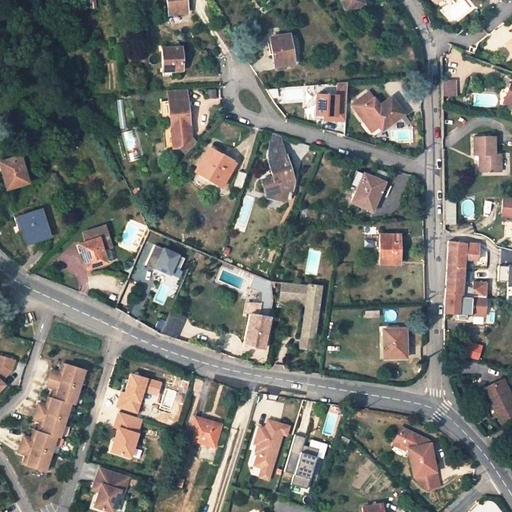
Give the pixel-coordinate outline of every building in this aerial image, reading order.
[(96,8),(95,0),(88,0),(89,9),(96,8)] [(185,0),(166,0),(168,15),(187,13),(185,0)] [(339,0),(345,12),(361,5),(358,0),(339,0)] [(273,67),(293,64),(288,35),(269,38),(273,67)] [(181,48),(161,48),(162,72),(182,71),(181,48)] [(444,96),(457,96),(456,80),(443,81),(444,96)] [(345,121),(347,83),(337,83),(336,96),(316,95),(314,115),(324,116),(328,116),(328,118),(335,118),(335,121),(345,121)] [(190,136),(189,127),(186,99),(185,90),(167,91),(167,101),(159,102),(161,118),(169,117),(172,148),(177,148),(190,136)] [(362,119),(369,114),(363,107),(374,100),(367,90),(349,103),(362,120),(362,119)] [(383,102),(380,96),(374,100),(378,106),(383,102)] [(381,131),(403,114),(391,97),(383,102),(378,106),(374,100),(363,107),(369,114),(376,124),(381,131)] [(369,114),(362,119),(370,129),(376,124),(369,114)] [(278,137),(270,135),(267,151),(281,147),(278,137)] [(197,143),(190,136),(177,148),(184,155),(197,143)] [(494,155),(494,137),(473,137),(473,155),(479,155),(479,171),(500,171),(500,155),(494,155)] [(291,182),(293,181),(292,178),(285,156),(284,156),(281,147),(267,151),(267,157),(268,161),(267,161),(272,177),(261,181),(266,199),(273,203),(274,199),(280,202),(288,200),(293,186),(291,182)] [(234,164),(208,148),(194,172),(221,187),(234,164)] [(294,177),(287,155),(285,156),(292,178),(294,177)] [(1,171),(7,189),(28,182),(20,156),(0,162),(3,170),(1,171)] [(383,182),(387,173),(376,169),(372,178),(382,182),(383,182)] [(246,174),(238,171),(233,186),(241,189),(246,174)] [(364,174),(357,171),(352,180),(360,183),(364,174)] [(372,178),(364,174),(360,183),(351,202),(371,211),(380,190),(379,189),(382,182),(372,178)] [(511,199),(501,199),(500,213),(511,214),(511,199)] [(443,223),(454,223),(454,208),(443,208),(443,223)] [(36,241),(50,237),(41,209),(14,217),(17,226),(20,225),(22,230),(25,241),(35,238),(36,241)] [(511,214),(500,213),(499,216),(511,217),(511,227),(511,214)] [(82,253),(87,268),(106,262),(102,251),(111,248),(105,227),(83,233),(86,243),(81,245),(83,253),(82,253)] [(399,234),(380,234),(379,264),(399,264),(399,234)] [(463,264),(464,243),(448,241),(447,241),(443,313),(460,314),(461,295),(463,264)] [(154,267),(169,273),(172,265),(179,268),(184,256),(154,243),(145,264),(154,268),(154,267)] [(477,252),(478,244),(464,243),(463,264),(476,264),(477,252)] [(511,250),(500,250),(498,281),(509,281),(509,287),(511,286),(511,250)] [(487,265),(487,253),(477,252),(476,264),(487,265)] [(202,262),(205,257),(195,253),(193,258),(202,262)] [(251,278),(252,289),(261,289),(261,300),(271,299),(269,277),(251,278)] [(295,284),(282,282),(281,300),(293,302),(295,284)] [(460,314),(483,316),(485,284),(473,283),(472,296),(461,295),(460,314)] [(299,348),(311,349),(321,287),(295,284),(293,302),(305,303),(299,348)] [(242,345),(261,349),(269,316),(272,302),(253,299),(253,301),(246,299),(243,302),(242,306),(244,310),(250,312),(242,345)] [(175,330),(179,322),(167,317),(164,325),(175,330)] [(406,348),(405,329),(382,330),(382,358),(404,358),(404,348),(406,348)] [(463,355),(479,358),(482,345),(467,341),(463,355)] [(0,382),(0,379),(8,371),(11,360),(0,356),(0,386),(2,385),(0,382)] [(48,380),(78,389),(83,372),(61,365),(58,374),(50,372),(48,380)] [(137,403),(141,391),(155,396),(158,383),(144,379),(144,380),(129,375),(122,394),(120,394),(115,407),(135,413),(138,403),(137,403)] [(73,406),(78,389),(48,380),(46,388),(53,390),(50,399),(69,405),(73,406)] [(511,416),(511,398),(504,380),(487,388),(492,399),(487,401),(493,414),(495,413),(499,422),(511,416)] [(492,399),(487,388),(482,390),(487,401),(492,399)] [(34,413),(64,422),(69,405),(50,399),(47,398),(44,407),(36,405),(34,413)] [(59,440),(64,422),(34,413),(32,421),(39,424),(36,433),(56,438),(59,440)] [(135,435),(140,420),(117,413),(113,428),(116,430),(109,452),(129,458),(136,435),(135,435)] [(194,418),(188,439),(214,447),(220,428),(208,424),(209,422),(194,418)] [(289,427),(268,420),(265,428),(259,426),(254,444),(257,445),(260,446),(258,453),(254,466),(262,468),(271,471),(282,434),(286,436),(289,427)] [(429,440),(401,431),(396,445),(407,449),(408,452),(413,476),(424,474),(433,472),(432,464),(433,463),(429,440)] [(51,456),(56,438),(36,433),(33,432),(30,441),(22,438),(20,446),(51,456)] [(306,489),(316,457),(301,452),(303,445),(305,438),(295,435),(284,472),(294,474),(291,485),(306,489)] [(301,452),(316,457),(318,449),(303,445),(301,452)] [(45,473),(51,456),(20,446),(17,455),(25,457),(23,466),(45,473)] [(259,477),(268,480),(271,471),(262,468),(259,477)] [(127,479),(98,470),(94,484),(100,486),(98,493),(93,508),(105,511),(112,511),(119,492),(123,493),(127,479)] [(424,474),(427,489),(438,486),(435,471),(433,472),(424,474)] [(424,474),(413,476),(413,478),(427,489),(424,474)] [(94,484),(91,491),(98,493),(100,486),(94,484)]
